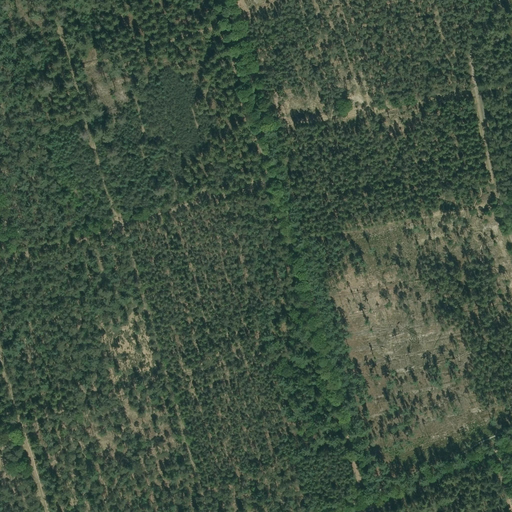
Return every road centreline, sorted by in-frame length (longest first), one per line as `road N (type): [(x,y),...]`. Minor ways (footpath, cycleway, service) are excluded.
road 1 (track): [(219,0),(369,504)]
road 2 (track): [(0,254),(271,177)]
road 3 (track): [(496,0),(472,52),(473,75),(511,242)]
road 4 (track): [(353,511),(495,450)]
